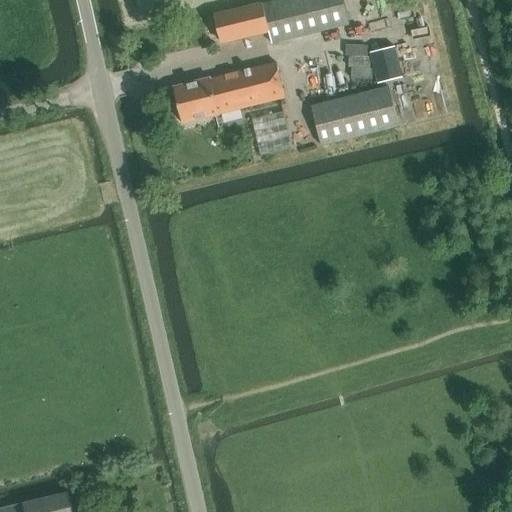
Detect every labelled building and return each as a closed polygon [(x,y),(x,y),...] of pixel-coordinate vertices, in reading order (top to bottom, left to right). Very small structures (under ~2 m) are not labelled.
[(222,43),(265,33),(269,32),(272,44),(350,25),(343,0),(285,0),(216,17),(222,43)] [(346,57),(350,57),(367,58),(368,47),(347,46),(346,57)] [(395,48),(371,53),(378,85),(403,78),(395,48)] [(349,68),(352,68),(370,69),(371,58),(367,58),(350,57),(349,68)] [(220,115),(286,99),(278,64),(211,80),(211,79),(174,88),(183,125),(220,116),(220,115)] [(373,69),(370,69),(352,68),(352,79),(373,80),(373,69)] [(311,107),(321,146),(399,127),(390,88),(311,107)] [(284,113),(253,121),(261,156),(293,150),(284,113)] [(0,510),(0,511),(73,511),(69,494),(0,510)]
